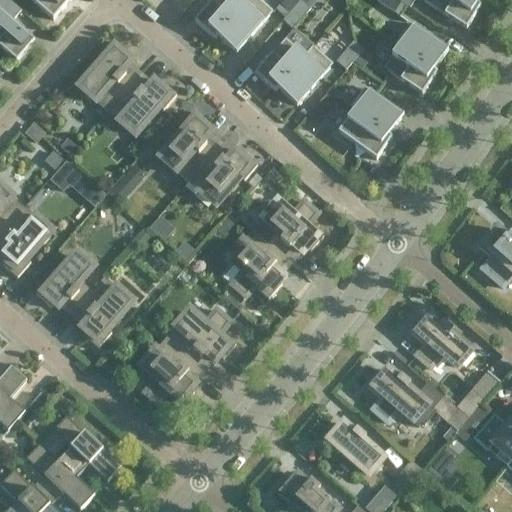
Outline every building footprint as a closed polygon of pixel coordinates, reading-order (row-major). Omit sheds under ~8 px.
[(0,0),(0,48),(16,63),(34,42),(12,23),(21,13),(5,0),(0,0)] [(28,0),(53,21),(70,1),(69,0),(28,0)] [(217,38),(216,37),(248,0),(213,0),(194,23),(214,41),(217,38)] [(248,0),(216,37),(217,38),(236,54),(272,13),(257,0),(248,0)] [(286,18),(301,1),(301,0),(284,0),(276,10),(286,18)] [(286,18),(283,21),(293,30),(311,10),(310,9),(315,4),(314,0),(301,0),(301,1),(286,18)] [(405,7),(395,0),(377,0),(376,3),(398,18),(405,7)] [(395,0),(405,7),(409,9),(415,0),(395,0)] [(477,5),(477,6),(467,0),(420,0),(420,1),(466,30),(480,7),(477,5)] [(397,49),(398,48),(433,72),(434,72),(448,51),(409,24),(394,47),(397,49)] [(176,35),(184,46),(196,36),(188,26),(176,35)] [(277,90),(305,57),(304,57),(285,40),(254,75),(275,93),(277,90)] [(364,51),(354,42),(336,62),(346,71),(364,51)] [(120,100),(119,99),(138,78),(127,68),(131,63),(126,59),(128,56),(113,43),(100,58),(103,60),(80,86),(85,90),(82,93),(96,105),(97,103),(109,113),(120,100)] [(305,57),(277,90),(296,107),(332,66),(312,48),(304,57),(305,57)] [(433,72),(398,48),(397,49),(383,70),(422,96),(437,74),(434,72),(433,72)] [(364,51),(354,62),(362,69),(372,58),(364,51)] [(120,100),(109,113),(119,122),(117,124),(131,135),(133,132),(138,136),(160,110),(163,112),(176,97),(161,84),(159,87),(153,83),(149,87),(138,78),(119,99),(120,100)] [(353,113),(353,112),(388,138),(388,137),(403,116),(365,89),(349,111),(353,113)] [(327,94),(319,104),(329,113),(337,103),(327,94)] [(388,138),(353,112),(353,113),(338,134),(376,161),(392,139),(388,137),(388,138)] [(184,130),(161,157),(166,161),(163,163),(176,175),(178,173),(188,182),(200,169),(200,170),(219,148),(208,138),(212,134),(207,129),(209,126),(194,113),(181,128),(184,130)] [(43,136),(33,127),(26,135),(36,144),(43,136)] [(64,144),(60,148),(67,155),(74,147),(70,143),(64,144)] [(219,148),(200,170),(200,169),(188,182),(200,192),(198,194),(211,205),(214,203),(218,207),(241,180),(244,183),(257,168),(242,155),(240,158),(234,153),(230,158),(219,148)] [(53,153),(48,159),(48,166),(54,171),(62,162),(53,153)] [(66,163),(49,182),(62,193),(79,174),(66,163)] [(118,184),(108,196),(120,206),(130,194),(118,184)] [(0,236),(22,211),(11,201),(13,200),(0,188),(0,236)] [(267,244),(266,244),(288,263),(298,252),(303,256),(307,251),(310,253),(323,238),(309,226),(318,216),(303,203),(292,216),(280,205),(276,210),(273,207),(261,221),(276,233),(267,244)] [(0,260),(5,264),(2,267),(17,280),(30,265),(28,263),(50,236),(46,233),(48,230),(35,218),(34,220),(22,211),(0,236),(0,251),(3,255),(0,258),(0,260)] [(476,248),(490,260),(481,271),(502,290),(511,278),(511,237),(510,236),(507,239),(497,230),(492,235),(489,233),(476,248)] [(283,279),(279,274),(288,263),(266,244),(267,244),(254,233),(244,244),(242,243),(231,256),(234,258),(230,263),(242,274),(231,287),(245,300),(254,289),(268,301),(281,286),(279,284),(283,279)] [(184,244),(175,254),(185,262),(194,252),(184,244)] [(205,250),(203,272),(224,274),(225,252),(205,250)] [(92,295),(91,294),(81,284),(94,270),(81,258),(78,261),(74,257),(51,283),(48,281),(35,296),(50,309),(53,306),(58,311),(62,306),(73,316),(92,295)] [(132,267),(118,279),(143,307),(157,295),(132,267)] [(91,294),(92,295),(73,316),(84,325),(80,330),(85,335),(83,337),(98,350),(111,335),(108,333),(131,307),(127,303),(129,300),(116,289),(114,290),(103,280),(91,294)] [(287,300),(305,300),(305,282),(287,282),(287,300)] [(166,341),(201,372),(210,361),(215,365),(220,359),(223,362),(236,347),(222,335),(231,324),(216,311),(204,324),(192,314),(188,318),(185,316),(174,329),(176,331),(166,341)] [(453,331),(444,323),(441,326),(431,317),(426,322),(423,320),(410,335),(424,347),(415,358),(430,370),(441,357),(454,368),(457,364),(460,366),(472,353),(450,334),(453,331)] [(67,334),(56,346),(66,356),(77,344),(67,334)] [(248,336),(239,347),(250,355),(258,343),(248,336)] [(201,372),(166,341),(157,352),(155,351),(143,364),(146,366),(142,371),(155,382),(143,395),(158,408),(167,397),(181,409),(194,395),(191,392),(196,387),(191,383),(201,372)] [(0,425),(8,433),(25,414),(10,401),(27,383),(11,369),(0,382),(0,425)] [(432,411),(433,411),(407,388),(410,385),(400,377),(398,380),(387,371),(382,376),(380,374),(367,389),(381,401),(372,412),(387,425),(398,412),(417,429),(421,424),(424,427),(436,414),(432,411)] [(487,373),(486,374),(487,375),(456,410),(468,420),(500,384),(487,373)] [(40,396),(31,407),(40,414),(49,404),(40,396)] [(433,411),(432,411),(436,414),(452,428),(443,439),(448,443),(457,433),(468,420),(456,410),(443,399),(433,411)] [(481,407),(456,436),(465,443),(489,414),(481,407)] [(493,445),(511,462),(511,461),(511,420),(507,427),(494,416),(473,440),(487,452),(493,445)] [(52,433),(41,446),(59,463),(77,480),(89,467),(107,484),(121,469),(66,418),(52,433)] [(365,476),(369,471),(372,474),(384,461),(363,442),(365,439),(356,430),(353,434),(343,425),(338,430),(335,428),(322,443),(337,456),(340,453),(365,476)] [(1,459),(10,449),(1,441),(0,442),(0,458),(1,460),(1,459)] [(95,497),(77,480),(59,463),(41,446),(26,460),(44,477),(32,490),(50,507),(62,495),(80,511),(95,497)] [(443,486),(454,474),(457,470),(452,465),(458,458),(447,449),(427,472),(443,486)] [(421,473),(409,463),(398,475),(404,480),(404,481),(409,486),(421,473)] [(54,511),(50,507),(32,490),(14,472),(0,486),(18,504),(10,511),(54,511)] [(320,491),(310,483),(307,486),(297,477),(292,482),(290,480),(276,495),(290,507),(286,511),(337,511),(317,494),(320,491)] [(383,511),(385,511),(373,501),(365,511),(366,511),(383,511)]
